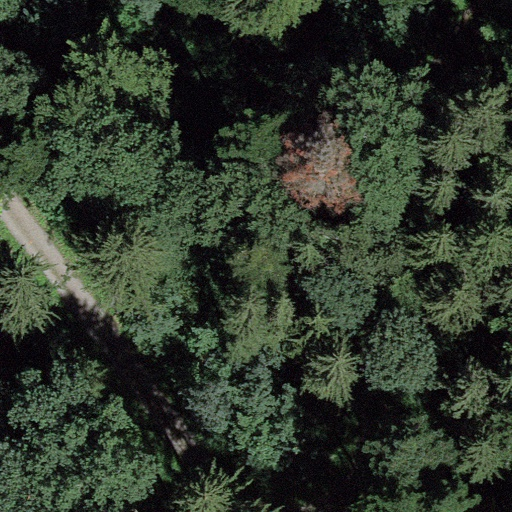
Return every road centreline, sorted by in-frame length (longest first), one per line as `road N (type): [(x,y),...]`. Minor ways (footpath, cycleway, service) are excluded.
road 1 (track): [(303,511),(494,0)]
road 2 (track): [(0,187),(242,511)]
